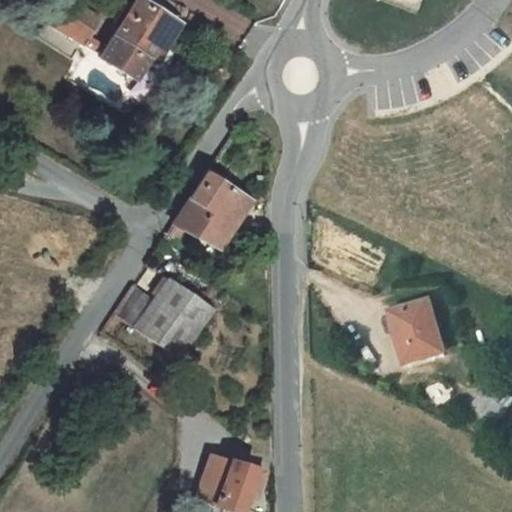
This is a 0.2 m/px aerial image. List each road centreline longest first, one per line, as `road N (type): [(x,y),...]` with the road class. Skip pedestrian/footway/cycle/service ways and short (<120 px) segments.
road 1 (unclassified): [(302,110),(284,327),(290,511)]
road 2 (residential): [(152,229),(0,459)]
road 3 (residential): [(267,85),(238,94),(152,229)]
road 4 (residential): [(335,79),(421,61),(489,0)]
road 5 (residential): [(152,229),(0,145)]
